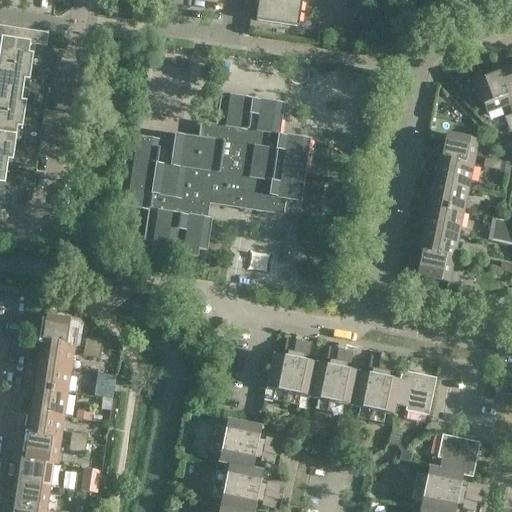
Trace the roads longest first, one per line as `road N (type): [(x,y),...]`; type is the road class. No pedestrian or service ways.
road 1 (residential): [(373,310),(425,53),(511,14)]
road 2 (residential): [(78,23),(49,203),(13,232),(0,232)]
road 3 (residential): [(511,347),(373,310)]
